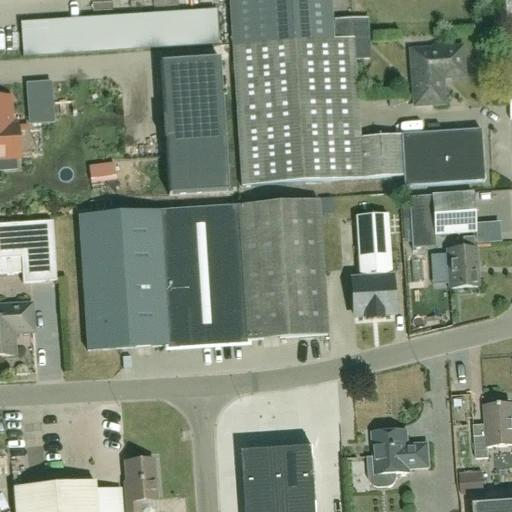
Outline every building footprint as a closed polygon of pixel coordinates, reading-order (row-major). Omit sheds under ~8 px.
[(329,0),(228,0),(241,188),(362,181),(362,191),(484,183),(481,132),(359,139),(353,40),(332,41),(329,0)] [(216,12),(19,25),(22,60),(218,46),(216,12)] [(429,51),(411,53),(415,108),(444,106),(442,80),(464,78),(462,49),(447,50),(437,42),(429,51)] [(228,193),(220,60),(160,63),(163,119),(162,119),(162,123),(163,123),(164,137),(163,138),(163,142),(164,141),(168,197),(228,193)] [(9,100),(0,100),(0,169),(15,168),(15,160),(18,159),(16,127),(11,128),(9,100)] [(386,121),(386,112),(365,111),(365,121),(386,121)] [(90,169),(92,183),(114,180),(112,166),(90,169)] [(473,196),(432,198),(409,200),(412,250),(435,249),(434,237),(475,234),(473,196)] [(327,336),(318,204),(77,220),(86,353),(327,336)] [(335,270),(349,269),(346,212),(332,213),(335,270)] [(359,278),(391,276),(386,216),(355,219),(359,278)] [(0,276),(22,275),(22,285),(56,283),(52,224),(0,227),(0,276)] [(463,253),(447,254),(450,292),(479,290),(476,252),(474,252),(474,239),(463,240),(463,253)] [(420,271),(429,272),(432,254),(423,252),(420,271)] [(351,281),(354,316),(365,315),(366,321),(382,320),(382,314),(394,314),(391,278),(351,281)] [(0,358),(15,357),(13,334),(32,333),(30,306),(0,308),(0,358)] [(454,408),(462,407),(461,400),(453,401),(454,408)] [(511,406),(485,408),(487,436),(474,437),(476,461),(489,460),(488,450),(511,448),(511,408),(511,409),(511,406)] [(368,460),(369,482),(371,486),(374,489),(378,490),(389,489),(393,487),(396,484),(397,480),(397,476),(410,475),(410,471),(430,470),(428,446),(408,447),(407,433),(373,435),(374,459),(368,460)] [(317,511),(313,449),(243,454),(247,511),(317,511)] [(127,491),(125,491),(126,511),(156,511),(153,462),(125,465),(127,491)] [(363,462),(363,463),(342,462),(341,474),(364,475),(365,462),(363,462)] [(94,483),(13,490),(15,511),(122,511),(121,491),(95,493),(94,483)]
